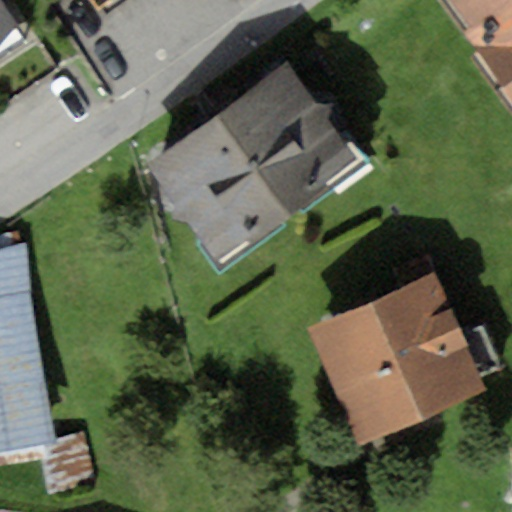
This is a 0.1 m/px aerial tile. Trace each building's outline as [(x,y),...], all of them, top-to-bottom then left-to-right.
[(14,0),(0,0),(0,53),(29,20),(14,0)] [(511,0),(465,0),(511,62),(511,0)] [(300,61),(162,158),(232,258),(371,162),(300,61)] [(0,468),(50,458),(57,495),(102,483),(90,434),(65,439),(33,246),(0,252),(0,468)] [(441,262),(318,314),(374,446),(497,393),(441,262)]
